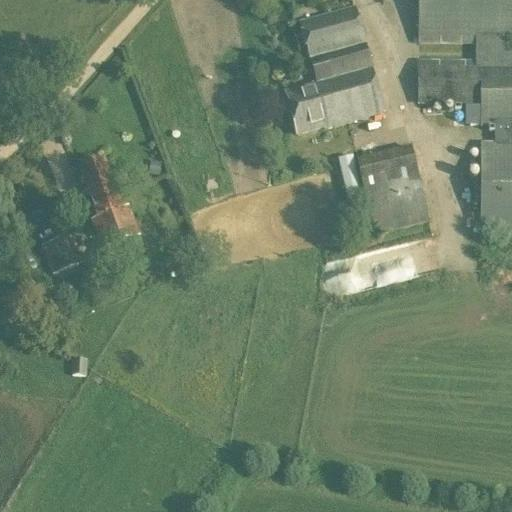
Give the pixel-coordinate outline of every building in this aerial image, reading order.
[(511,0),(418,0),(418,45),(476,45),(476,65),(419,65),(419,106),(481,106),(481,109),(481,127),(494,127),(494,145),(481,145),(480,235),(511,235),(511,0)] [(319,86),(372,72),(357,12),(303,26),(313,63),(319,86)] [(372,72),(319,86),(313,87),(314,89),(287,96),(298,138),(384,116),(372,72)] [(481,127),(481,109),(464,109),(464,127),(481,127)] [(373,237),(429,224),(411,149),(356,162),(373,237)] [(104,163),(81,171),(100,221),(93,224),(104,251),(133,240),(136,250),(143,248),(139,238),(140,238),(129,210),(123,212),(104,163)] [(23,233),(61,216),(54,200),(16,216),(23,233)] [(52,277),(79,266),(68,238),(41,248),(52,277)] [(430,238),(324,262),(332,297),(438,273),(430,238)] [(86,362),(72,362),(71,377),(86,378),(86,362)]
